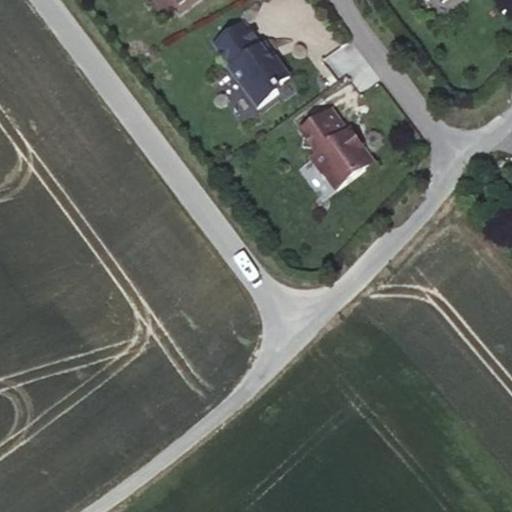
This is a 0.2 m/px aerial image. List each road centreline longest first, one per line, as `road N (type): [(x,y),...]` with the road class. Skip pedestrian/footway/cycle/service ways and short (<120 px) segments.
road 1 (unclassified): [(42,0),(297,339)]
road 2 (residential): [(86,511),(149,470),(297,339)]
road 3 (residential): [(297,339),(404,234),(452,148)]
road 4 (residential): [(452,148),(336,0)]
